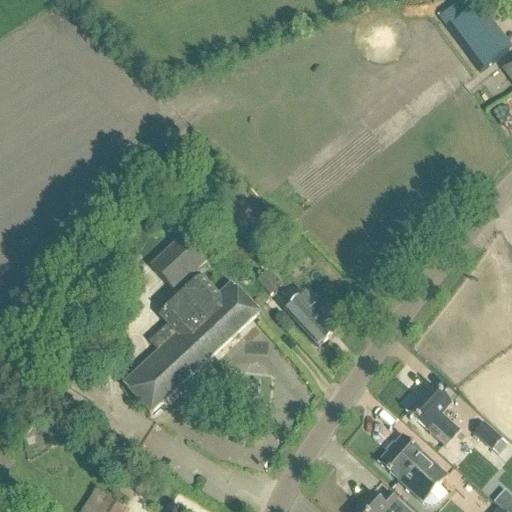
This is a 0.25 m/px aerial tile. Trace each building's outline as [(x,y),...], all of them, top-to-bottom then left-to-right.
[(478,75),(510,51),(469,0),(438,23),(478,75)] [(511,60),(499,71),(511,87),(511,60)] [(159,356),(123,389),(151,419),(259,318),(231,289),(218,301),(195,276),(207,265),(184,241),(151,272),(179,303),(160,321),(168,330),(150,346),(159,356)] [(223,261),(237,276),(249,266),(235,250),(223,261)] [(255,287),(268,300),(278,291),(265,277),(255,287)] [(318,304),(312,309),(304,299),(286,316),(318,352),(337,335),(324,321),(330,316),(318,304)] [(434,441),(446,451),(460,436),(441,419),(451,408),(431,389),(406,416),(427,435),(432,429),(439,436),(434,441)] [(505,440),(488,425),(478,437),(495,451),(505,440)] [(423,507),(427,509),(432,510),(436,509),(440,506),(447,498),(438,490),(446,481),(402,441),(394,449),(393,448),(387,455),(388,456),(378,468),(422,507),(423,507)] [(133,494),(161,511),(174,491),(139,469),(129,485),(136,490),(133,494)] [(405,511),(388,496),(380,506),(371,498),(357,511),(405,511)] [(100,511),(125,511),(126,511),(109,500),(100,511)]
